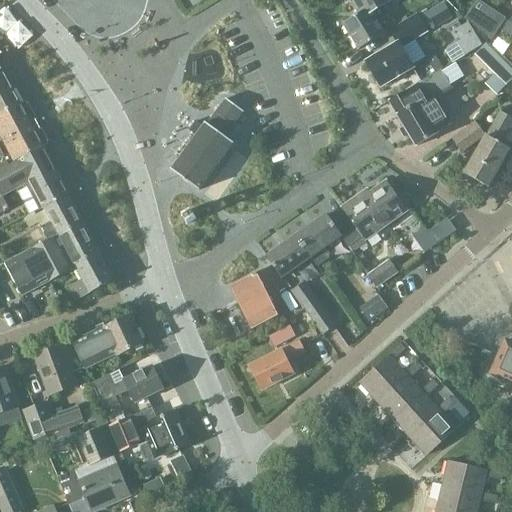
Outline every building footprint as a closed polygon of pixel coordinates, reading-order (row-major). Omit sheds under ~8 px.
[(384,36),(371,15),(392,3),(389,0),(351,0),(360,14),(343,25),(358,51),(384,36)] [(424,11),(417,16),(425,29),(432,25),(435,29),(451,19),(442,4),(426,14),(424,11)] [(485,5),(472,25),(491,42),(506,19),(485,5)] [(414,69),(401,48),(427,32),(425,29),(417,16),(390,32),(397,43),(364,63),(381,89),(414,69)] [(511,43),(511,41),(511,17),(500,36),(511,43)] [(456,23),(445,29),(455,46),(474,35),(467,24),(460,29),(456,23)] [(511,69),(487,44),(475,56),(494,74),(484,84),(495,95),(511,78),(511,69)] [(435,58),(427,63),(434,75),(442,70),(435,58)] [(0,115),(20,105),(0,66),(0,115)] [(441,71),(388,103),(416,148),(437,135),(436,133),(449,125),(451,119),(438,99),(453,90),(441,71)] [(226,100),(215,115),(207,126),(204,124),(171,171),(199,191),(233,144),(224,138),(243,113),(226,100)] [(0,115),(0,170),(43,148),(20,105),(0,115)] [(486,188),(508,149),(500,145),(508,131),(511,133),(511,130),(511,119),(500,112),(464,175),(467,177),(464,182),(466,186),(476,192),(480,191),(483,186),(486,188)] [(475,124),(452,141),(462,154),(484,137),(475,124)] [(43,148),(0,170),(0,214),(9,209),(3,197),(21,187),(27,198),(31,196),(32,198),(37,195),(44,208),(68,195),(43,148)] [(349,222),(361,239),(363,242),(406,212),(385,182),(369,193),(366,189),(339,207),(342,212),(341,213),(343,215),(348,223),(349,222)] [(83,223),(68,195),(44,208),(59,235),(83,223)] [(296,236),(311,258),(310,258),(316,266),(327,259),(328,254),(324,249),(340,237),(348,248),(361,239),(349,222),(348,223),(343,215),(331,223),(326,215),(296,236)] [(5,264),(23,297),(71,272),(69,269),(75,266),(90,294),(114,281),(83,223),(59,235),(5,264)] [(281,279),(310,258),(311,258),(296,236),(266,257),(281,279)] [(390,261),(368,276),(376,287),(398,272),(390,261)] [(233,286),(240,299),(255,328),(278,317),(257,273),(233,286)] [(302,283),(291,291),(301,306),(321,336),(333,327),(313,297),(302,283)] [(377,300),(359,313),(367,325),(386,311),(377,300)] [(131,317),(104,329),(72,345),(85,370),(117,356),(117,357),(144,344),(131,317)] [(280,333),(268,340),(273,350),(286,343),(280,333)] [(511,383),(511,344),(504,341),(490,374),(511,383)] [(293,373),(287,361),(304,352),(299,342),(249,367),(261,389),(293,373)] [(360,384),(377,403),(407,375),(404,372),(393,360),(407,348),(402,343),(389,355),(390,356),(360,384)] [(62,347),(35,357),(49,397),(77,387),(62,347)] [(483,350),(477,363),(484,367),(490,353),(483,350)] [(404,372),(407,375),(377,403),(393,421),(423,393),(421,390),(409,378),(422,366),(417,360),(404,372)] [(0,414),(18,408),(3,368),(0,369),(0,414)] [(112,375),(92,384),(101,406),(130,392),(135,405),(163,391),(153,368),(116,385),(112,375)] [(434,378),(421,390),(423,393),(393,421),(409,438),(439,411),(438,409),(426,396),(439,384),(434,378)] [(443,389),(437,395),(445,403),(451,397),(443,389)] [(446,412),(456,403),(451,397),(445,403),(438,409),(439,411),(409,438),(426,457),(456,430),(443,415),(446,412)] [(115,401),(101,407),(109,424),(123,418),(115,401)] [(456,403),(446,412),(458,425),(468,416),(456,403)] [(46,404),(34,409),(44,438),(54,434),(56,441),(63,438),(70,435),(68,430),(82,425),(76,409),(61,415),(59,410),(50,414),(46,404)] [(23,412),(22,413),(33,442),(34,442),(44,438),(34,409),(23,412)] [(151,410),(110,427),(120,453),(139,445),(138,442),(145,439),(154,461),(189,446),(175,412),(156,421),(151,410)] [(93,411),(84,415),(87,425),(97,422),(93,411)] [(111,458),(100,431),(96,424),(71,435),(70,435),(63,438),(66,445),(76,441),(80,452),(82,452),(88,467),(96,464),(101,475),(81,483),(76,472),(57,480),(68,506),(85,499),(91,511),(127,497),(115,468),(116,468),(111,457),(111,458)] [(17,459),(6,463),(9,471),(20,467),(17,459)] [(502,480),(504,474),(504,473),(487,469),(486,471),(448,462),(442,487),(480,496),(481,492),(485,475),(502,480)] [(18,511),(21,509),(3,468),(0,469),(0,506),(2,511),(54,511),(52,508),(43,511),(18,511)] [(159,479),(144,486),(154,498),(165,491),(159,479)] [(498,496),(481,492),(480,496),(442,487),(436,511),(442,511),(476,511),(479,500),(496,504),(498,496)]
